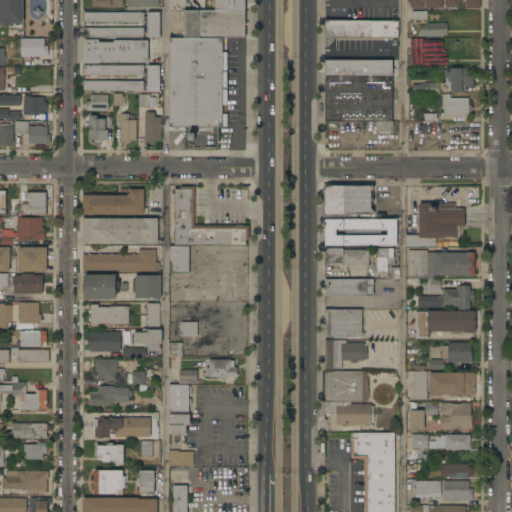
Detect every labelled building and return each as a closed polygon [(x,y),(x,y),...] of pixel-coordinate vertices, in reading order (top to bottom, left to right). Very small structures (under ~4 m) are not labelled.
[(23,0),(23,23),(17,23),(17,26),(0,26),(0,0),(23,0)] [(216,10),(215,10),(215,0),(244,0),(244,10),(216,10)] [(442,0),(442,8),(425,8),(425,1),(422,1),(422,8),(410,8),(410,0),(442,0)] [(480,0),(480,8),(466,8),(466,0),(462,0),(462,1),(459,1),(459,7),(445,7),(445,0),(480,0)] [(244,10),(244,38),(222,38),(183,38),(183,10),(216,10),(244,10)] [(412,11),(427,12),(427,21),(411,20),(412,11)] [(143,12),(143,17),(147,17),(147,12),(159,12),(159,38),(147,38),(147,33),(143,33),(143,37),(83,37),(83,28),(144,28),(144,21),(83,21),(83,12),(143,12)] [(325,38),(325,35),(322,35),(322,19),(370,19),(370,21),(398,21),(398,37),(325,38)] [(446,23),(447,35),(443,35),(443,36),(426,37),(426,36),(419,36),(419,35),(418,35),(418,25),(426,25),(426,23),(446,23)] [(44,38),(44,46),(47,46),(47,57),(20,57),(20,50),(18,50),(18,46),(21,46),(21,38),(44,38)] [(222,52),(227,52),(227,105),(222,105),(222,114),(227,114),(227,127),(169,127),(169,38),(183,38),(222,38),(222,52)] [(98,62),(98,63),(83,63),(83,39),(101,39),(101,42),(114,42),(114,40),(148,40),(148,62),(98,62)] [(411,39),(421,39),(422,48),(411,48),(411,39)] [(447,63),(443,63),(443,66),(426,66),(426,64),(421,64),(409,64),(409,66),(407,66),(407,53),(421,52),(421,54),(422,54),(422,48),(427,48),(427,42),(443,41),(444,52),(447,52),(447,63)] [(368,121),(325,121),(324,60),(391,60),(391,70),(397,70),(397,77),(391,77),(391,85),(397,85),(397,95),(391,95),(391,121),(368,121)] [(159,91),(147,91),(147,86),(143,86),(143,90),(83,91),(83,90),(82,90),(82,82),(83,82),(83,81),(143,81),(143,83),(145,83),(145,73),(143,73),(143,75),(83,76),(83,74),(82,74),(82,67),(83,67),(83,66),(143,65),(143,71),(147,71),(147,66),(159,65),(159,91)] [(472,86),(461,86),(461,92),(450,92),(450,86),(445,86),(446,79),(441,79),(441,69),(445,69),(445,68),(469,68),(469,75),(472,75),(472,86)] [(439,82),(439,94),(423,94),(423,82),(439,82)] [(113,93),(122,93),(122,96),(125,96),(125,106),(113,106),(113,93)] [(138,94),(150,94),(150,107),(138,107),(138,94)] [(468,112),(468,117),(441,117),(441,113),(443,113),(443,108),(442,108),(442,94),(450,94),(450,98),(468,98),(468,105),(470,105),(471,106),(472,107),(472,109),(471,111),(469,112),(468,112)] [(0,95),(20,95),(20,105),(15,105),(15,106),(13,106),(13,105),(4,105),(4,106),(2,106),(2,105),(0,105),(0,95)] [(23,95),(30,95),(30,97),(44,97),(44,102),(47,102),(47,110),(44,110),(44,114),(23,114),(23,95)] [(86,111),(86,101),(90,101),(90,95),(108,95),(108,111),(86,111)] [(0,118),(0,109),(8,109),(8,119),(0,118)] [(10,112),(21,112),(21,120),(10,120),(10,112)] [(144,112),(153,112),(153,113),(154,113),(154,117),(161,117),(161,141),(154,140),(154,143),(144,143),(144,112)] [(120,113),(129,113),(129,120),(136,120),(136,141),(130,141),(130,143),(120,143),(120,113)] [(88,116),(97,116),(97,119),(105,119),(105,117),(111,117),(111,130),(108,130),(107,140),(101,140),(101,143),(94,143),(94,140),(88,140),(88,116)] [(14,121),(28,121),(28,134),(14,134),(14,121)] [(393,121),(393,132),(368,132),(368,121),(391,121),(393,121)] [(0,124),(5,124),(5,126),(13,126),(13,144),(10,144),(10,146),(3,146),(3,144),(0,144),(0,124)] [(28,144),(29,126),(35,126),(39,126),(47,126),(47,134),(50,134),(50,144),(28,144)] [(194,226),(249,226),(249,240),(245,240),(245,245),(174,245),(174,241),(172,241),(172,233),(175,233),(174,189),(180,189),(180,186),(194,186),(194,226)] [(324,194),(324,191),(325,188),(327,186),(372,186),(372,190),(370,190),(370,210),(372,210),(372,211),(374,211),(375,217),(345,217),(345,216),(324,216),(324,194)] [(127,195),(127,194),(129,194),(129,189),(143,189),(143,215),(82,215),(82,195),(127,195)] [(21,214),(21,204),(28,204),(28,198),(26,198),(26,193),(46,192),(46,214),(21,214)] [(454,204),(454,209),(464,209),(464,219),(464,226),(459,226),(459,237),(456,237),(433,237),(433,238),(437,238),(437,248),(405,248),(405,235),(418,235),(418,203),(454,204)] [(17,217),(42,218),(42,228),(45,228),(45,240),(34,240),(34,237),(29,237),(29,241),(17,240),(17,217)] [(157,218),(157,244),(82,244),(82,218),(157,218)] [(396,219),(396,245),(324,245),(324,219),(396,219)] [(12,245),(0,245),(0,230),(13,230),(12,245)] [(169,246),(189,246),(188,273),(168,273),(169,246)] [(9,272),(0,271),(0,247),(10,247),(9,272)] [(17,247),(46,247),(46,272),(17,272),(17,247)] [(342,248),(342,250),(368,250),(368,268),(347,269),(347,264),(342,264),(342,263),(324,263),(324,248),(342,248)] [(374,271),(374,258),(374,253),(377,253),(377,248),(393,248),(393,257),(394,257),(394,264),(387,264),(387,271),(374,271)] [(138,255),(138,250),(155,250),(155,272),(82,271),(82,254),(138,255)] [(408,250),(427,250),(427,253),(474,252),(474,276),(466,276),(434,276),(434,278),(408,278),(408,250)] [(8,287),(0,287),(0,274),(8,274),(8,287)] [(13,294),(13,275),(21,275),(21,274),(34,274),(34,275),(43,275),(42,294),(13,294)] [(114,275),(114,282),(116,282),(116,292),(115,292),(115,299),(83,299),(83,275),(114,275)] [(161,298),(135,298),(135,281),(132,281),(132,276),(161,276),(161,298)] [(324,296),(324,280),(372,279),(373,296),(324,296)] [(419,279),(419,287),(406,288),(406,279),(419,279)] [(442,296),(442,294),(421,294),(421,283),(426,283),(426,279),(429,279),(440,279),(440,289),(456,289),(456,287),(458,287),(458,286),(469,286),(469,290),(474,290),(474,302),(469,302),(469,310),(458,310),(458,306),(442,306),(442,308),(417,307),(417,296),(442,296)] [(19,323),(19,322),(8,321),(8,328),(0,328),(0,303),(4,303),(4,306),(11,306),(11,303),(38,303),(38,315),(41,315),(41,321),(39,321),(39,324),(19,323)] [(147,303),(159,303),(159,327),(147,327),(147,303)] [(90,305),(98,305),(98,307),(109,307),(109,306),(128,306),(128,325),(109,325),(109,324),(98,324),(98,327),(90,327),(90,305)] [(361,337),(323,337),(323,312),(324,312),(324,309),(361,309),(361,337)] [(465,311),(475,311),(475,331),(474,331),(474,332),(463,333),(463,331),(432,332),(432,330),(428,330),(428,338),(415,338),(415,312),(465,311)] [(197,322),(197,336),(180,336),(180,322),(197,322)] [(161,344),(159,344),(159,350),(147,351),(147,347),(143,347),(143,344),(134,344),(134,343),(131,343),(131,336),(134,335),(134,333),(147,333),(147,330),(161,330),(161,344)] [(46,331),(46,333),(48,333),(48,338),(46,338),(46,346),(21,346),(21,345),(16,346),(16,341),(21,341),(20,332),(46,331)] [(120,332),(120,338),(121,338),(121,341),(120,341),(120,351),(89,352),(89,345),(87,345),(87,340),(89,340),(89,332),(120,332)] [(324,340),(346,340),(346,343),(363,343),(363,347),(366,347),(366,359),(363,359),(364,361),(357,361),(357,363),(350,363),(350,361),(341,361),(341,369),(324,369),(324,340)] [(471,342),(470,352),(472,352),(472,362),(447,362),(447,361),(444,361),(444,370),(429,370),(430,360),(442,360),(442,346),(447,346),(447,342),(471,342)] [(182,357),(168,357),(168,343),(182,343),(182,357)] [(122,357),(122,348),(123,348),(123,346),(127,346),(127,348),(145,348),(145,357),(122,357)] [(0,350),(9,350),(9,363),(3,363),(3,366),(0,366),(0,350)] [(18,363),(18,350),(48,350),(49,362),(18,363)] [(117,359),(117,373),(118,373),(118,376),(117,376),(117,381),(98,381),(98,378),(96,378),(96,376),(98,376),(98,374),(96,374),(96,372),(95,372),(95,359),(117,359)] [(230,360),(230,361),(234,361),(234,367),(237,367),(237,377),(226,377),(226,379),(217,379),(217,377),(209,377),(209,376),(205,376),(205,368),(209,367),(209,360),(230,360)] [(413,371),(418,371),(418,366),(424,366),(424,371),(426,371),(426,399),(413,399),(413,371)] [(197,370),(197,384),(179,384),(179,370),(197,370)] [(144,371),(144,385),(131,385),(131,383),(124,383),(124,374),(131,374),(131,371),(144,371)] [(335,425),(335,414),(329,414),(329,419),(324,419),(324,402),(322,402),(322,371),(366,372),(366,402),(350,402),(350,404),(370,405),(370,406),(374,406),(373,423),(370,423),(370,425),(335,425)] [(369,373),(387,372),(388,395),(369,396),(369,373)] [(475,373),(475,395),(429,395),(429,373),(475,373)] [(0,385),(12,385),(12,377),(17,377),(17,382),(26,382),(26,394),(36,394),(36,390),(46,390),(46,408),(39,408),(38,409),(37,410),(35,410),(19,410),(19,402),(18,401),(18,396),(12,396),(12,393),(0,393),(0,385)] [(169,385),(189,385),(189,412),(169,412),(169,385)] [(89,406),(89,393),(98,393),(98,386),(113,386),(113,388),(128,388),(128,402),(113,402),(113,406),(89,406)] [(424,430),(416,430),(416,432),(409,432),(408,402),(416,402),(416,410),(424,410),(424,430)] [(424,415),(424,403),(437,403),(437,415),(424,415)] [(470,416),(472,416),(471,429),(468,429),(468,432),(465,432),(465,429),(459,429),(459,428),(452,428),(452,429),(441,429),(441,416),(448,417),(451,417),(451,415),(448,415),(448,416),(439,416),(439,403),(452,403),(452,404),(459,404),(459,403),(470,403),(470,416)] [(169,434),(169,414),(189,414),(189,425),(186,425),(186,434),(169,434)] [(149,418),(150,437),(128,438),(128,437),(115,437),(115,434),(110,434),(110,437),(95,438),(94,428),(93,428),(93,420),(97,420),(98,418),(99,417),(101,417),(103,417),(105,418),(107,418),(109,417),(111,418),(112,419),(149,418)] [(12,439),(12,423),(46,423),(47,425),(48,426),(48,427),(47,429),(46,430),(46,435),(48,435),(48,439),(12,439)] [(394,511),(364,511),(364,458),(351,458),(351,439),(353,439),(353,433),(394,433),(394,511)] [(427,435),(427,448),(423,448),(423,449),(419,449),(419,448),(412,448),(412,435),(427,435)] [(469,435),(469,450),(445,450),(445,446),(438,446),(438,436),(445,436),(445,435),(469,435)] [(152,457),(141,457),(141,441),(152,441),(152,457)] [(24,466),(24,459),(23,459),(23,444),(36,445),(36,442),(46,442),(46,453),(42,453),(42,466),(24,466)] [(115,446),(115,445),(123,445),(123,465),(115,465),(115,461),(109,461),(109,462),(102,462),(102,459),(97,459),(96,458),(95,457),(95,451),(96,451),(97,446),(106,446),(107,444),(107,443),(109,442),(111,443),(112,443),(113,445),(113,446),(115,446)] [(169,466),(169,450),(179,450),(179,452),(193,452),(193,466),(169,466)] [(468,464),(468,478),(446,478),(446,477),(439,477),(439,465),(468,464)] [(29,471),(29,470),(32,470),(32,471),(48,471),(48,479),(46,479),(46,493),(37,493),(37,494),(26,494),(26,489),(2,489),(2,477),(5,477),(5,471),(29,471)] [(94,470),(122,471),(122,477),(124,477),(124,488),(122,488),(122,495),(93,494),(94,470)] [(154,494),(136,495),(136,489),(139,489),(139,471),(153,471),(154,494)] [(440,481),(440,497),(435,497),(435,499),(432,499),(432,498),(422,498),(422,499),(420,499),(420,498),(414,498),(414,481),(440,481)] [(468,481),(468,489),(472,489),(472,500),(461,500),(461,502),(450,501),(450,500),(443,500),(443,481),(468,481)] [(187,511),(172,511),(172,485),(187,485),(187,511)] [(0,511),(0,498),(26,498),(26,511),(0,511)] [(50,498),(50,506),(48,506),(48,511),(27,511),(27,510),(29,510),(29,498),(50,498)] [(137,498),(137,499),(157,499),(157,511),(82,511),(82,498),(137,498)]
